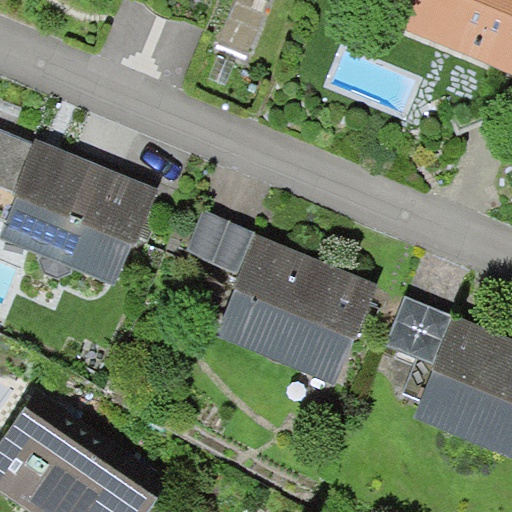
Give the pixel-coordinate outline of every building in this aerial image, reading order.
[(511,0),(402,0),(393,22),(511,72),(511,0)] [(24,141),(0,131),(0,179),(17,187),(0,227),(0,239),(111,286),(153,185),(27,132),(24,141)] [(367,290),(200,215),(182,256),(234,279),(210,334),(324,385),(367,290)] [(511,346),(403,302),(386,344),(432,362),(409,418),(511,459),(511,346)] [(142,511),(162,482),(29,394),(0,436),(0,503),(13,511),(142,511)]
